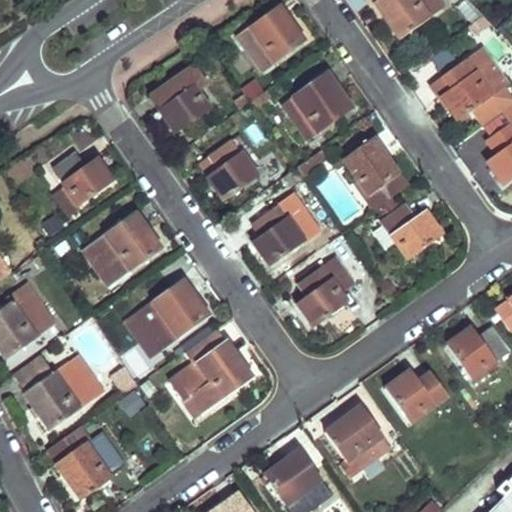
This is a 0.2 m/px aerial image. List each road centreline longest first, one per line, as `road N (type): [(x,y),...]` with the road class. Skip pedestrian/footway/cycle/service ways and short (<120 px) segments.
road 1 (residential): [(315,387),(85,75)]
road 2 (residential): [(508,248),(323,0)]
road 3 (residential): [(315,387),(508,248)]
road 4 (residential): [(131,511),(315,387)]
road 5 (residential): [(85,75),(195,0)]
